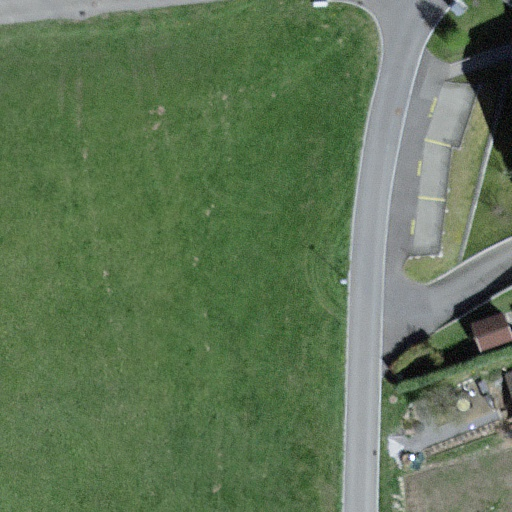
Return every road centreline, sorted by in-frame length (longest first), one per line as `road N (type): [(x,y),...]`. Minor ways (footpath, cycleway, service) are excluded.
road 1 (residential): [(358,511),(369,209),(406,0)]
road 2 (unclassified): [(0,12),(131,0)]
